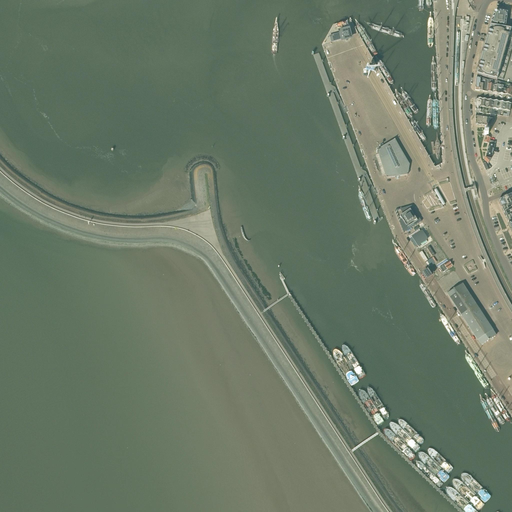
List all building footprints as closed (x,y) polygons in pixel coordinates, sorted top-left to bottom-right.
[(505,27),(507,13),(496,11),(494,13),(491,25),(497,26),(497,24),(499,24),(499,26),(505,27)] [(486,37),(487,38),(486,43),(511,50),(511,47),(511,30),(490,26),(489,32),(487,31),(487,34),(488,35),(486,34),(486,37)] [(341,34),(339,35),(339,33),(329,36),(331,42),(340,40),(340,38),(342,38),(345,39),(348,38),(350,36),(349,32),(346,31),(343,31),(341,34)] [(483,54),(481,59),(507,66),(511,50),(486,43),(484,48),(483,47),(482,50),(484,51),(482,50),(481,53),(483,54)] [(477,69),(478,70),(477,75),(497,81),(497,79),(503,80),(507,66),(481,59),(480,64),(478,63),(478,66),(479,67),(478,67),(477,69)] [(487,92),(488,80),(483,79),(476,78),(475,90),(487,92)] [(491,114),(495,115),(497,115),(499,102),(493,101),(491,114)] [(511,104),(505,103),(504,111),(507,111),(507,114),(503,114),(503,116),(509,117),(511,104)] [(495,115),(491,114),(489,114),(490,114),(490,117),(487,117),(486,126),(491,126),(494,118),(495,115)] [(485,137),(483,143),(488,144),(488,145),(494,146),(495,143),(489,142),(490,139),(489,139),(490,137),(487,137),(487,138),(485,137)] [(380,158),(387,178),(388,178),(407,175),(409,165),(395,140),(378,149),(380,158)] [(436,189),(434,190),(443,205),(445,204),(436,189)] [(511,195),(511,194),(498,201),(505,214),(506,216),(505,216),(511,228),(511,227),(511,195)] [(411,206),(395,211),(403,233),(421,222),(411,206)] [(419,246),(433,267),(441,261),(428,240),(419,246)] [(439,268),(443,273),(453,267),(449,262),(439,268)] [(428,270),(422,274),(426,280),(432,276),(428,270)] [(481,346),(496,336),(492,331),(493,330),(462,284),(447,294),(477,340),(481,346)]
